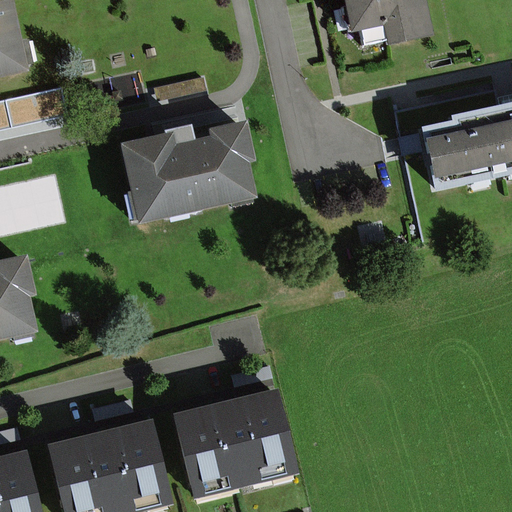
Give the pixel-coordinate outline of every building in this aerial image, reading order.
[(334,0),(345,50),(385,42),(386,46),(404,42),(403,38),(424,33),(416,0),(334,0)] [(0,7),(0,76),(13,74),(0,7)] [(453,126),(422,133),(434,189),(511,171),(511,99),(508,101),(502,102),(503,110),(452,121),(453,126)] [(165,140),(123,148),(138,220),(248,198),(240,161),(247,159),(240,128),(210,134),(211,143),(191,147),(188,128),(173,131),(163,133),(165,140)] [(29,266),(0,271),(0,350),(43,343),(29,266)] [(271,391),(166,420),(189,501),(293,472),(271,391)] [(147,424),(46,451),(61,511),(143,511),(168,506),(147,424)] [(31,511),(18,458),(0,462),(0,511),(31,511)]
